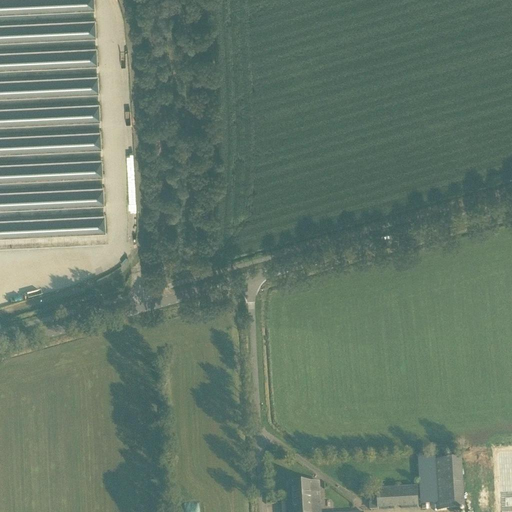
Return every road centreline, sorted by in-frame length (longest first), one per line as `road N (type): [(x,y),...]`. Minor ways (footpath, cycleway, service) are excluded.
road 1 (track): [(151,0),(166,300)]
road 2 (track): [(180,0),(194,279)]
road 3 (unclassified): [(245,279),(511,205)]
road 4 (unclassified): [(0,345),(245,279)]
road 5 (unclassified): [(264,511),(245,279)]
